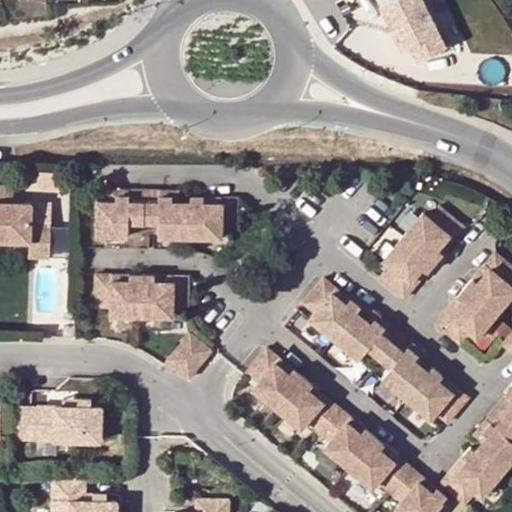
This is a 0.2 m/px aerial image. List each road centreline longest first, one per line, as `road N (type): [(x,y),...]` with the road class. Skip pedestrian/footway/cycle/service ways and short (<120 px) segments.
road 1 (residential): [(416,331),(492,394),(437,463),(267,324)]
road 2 (residential): [(101,172),(238,175),(321,253)]
road 3 (residential): [(193,413),(127,362),(0,360)]
road 4 (residential): [(267,324),(205,264),(94,259)]
road 5 (tertiary): [(0,128),(109,109),(191,112)]
road 6 (tertiary): [(171,36),(83,84),(0,97)]
road 7 (tertiary): [(269,110),(429,129)]
road 8 (tertiary): [(429,129),(293,55)]
road 9 (residential): [(309,511),(193,413)]
road 10 (residential): [(321,253),(416,331)]
